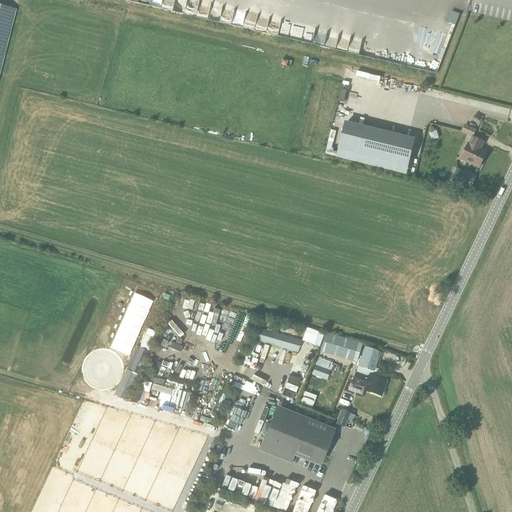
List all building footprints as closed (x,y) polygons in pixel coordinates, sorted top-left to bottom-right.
[(0,70),(16,9),(0,4),(0,70)] [(24,89),(26,82),(13,79),(12,85),(24,89)] [(422,104),(412,136),(421,139),(441,145),(449,119),(435,115),(436,113),(430,112),(432,107),(422,104)] [(410,145),(363,134),(357,159),(405,169),(410,145)] [(484,142),(473,137),(469,144),(468,143),(461,159),(479,168),(487,152),(480,149),(484,142)] [(457,169),(450,189),(460,193),(461,189),(470,192),(476,176),(457,169)] [(298,353),(301,341),(260,329),(256,341),(298,353)] [(353,361),(358,342),(325,333),(320,352),(353,361)] [(374,372),(380,353),(364,347),(357,366),(374,372)] [(315,366),(312,376),(327,381),(327,380),(330,372),(315,366)] [(336,374),(330,372),(327,380),(334,382),(336,374)] [(365,387),(364,390),(381,396),(386,380),(370,375),(369,377),(356,372),(352,383),(365,387)] [(237,401),(250,406),(257,387),(263,390),(265,385),(254,381),(253,385),(244,382),(237,401)] [(84,405),(97,409),(99,404),(86,399),(84,405)] [(201,413),(203,405),(196,404),(194,412),(201,413)] [(237,404),(235,410),(246,414),(248,409),(237,404)] [(276,406),(274,411),(284,414),(286,410),(276,406)] [(350,413),(343,410),(338,423),(345,425),(350,413)] [(289,412),(287,416),(297,420),(299,416),(289,412)] [(194,426),(199,427),(202,417),(197,415),(194,426)] [(303,428),(273,415),(259,449),(291,461),(294,454),(315,463),(318,455),(321,456),(323,451),(325,452),(333,431),(306,420),(303,428)] [(216,460),(215,459),(213,465),(212,465),(211,471),(220,473),(226,451),(219,449),(216,460)] [(216,489),(219,478),(207,475),(204,486),(216,489)]
